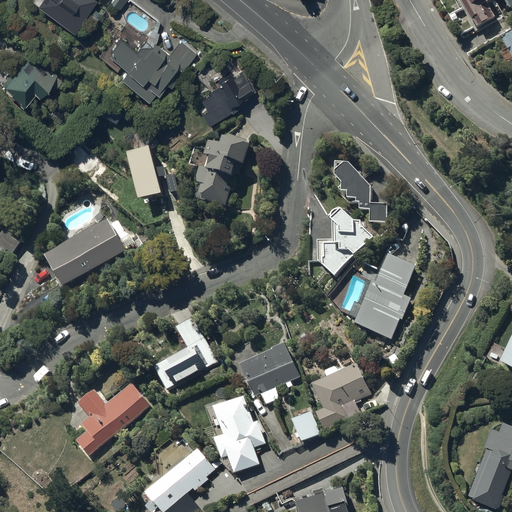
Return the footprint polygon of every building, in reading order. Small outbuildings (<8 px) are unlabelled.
[(39,0),(39,7),(73,31),(95,0),(39,0)] [(112,0),(111,3),(119,9),(126,0),(112,0)] [(511,0),(458,0),(472,25),(475,23),(479,30),(497,20),(490,7),(502,0),(505,0),(511,11),(511,0)] [(170,86),(196,54),(181,41),(170,55),(153,42),(152,43),(146,38),(136,51),(121,38),(119,41),(114,37),(99,56),(116,70),(120,65),(126,69),(119,78),(149,101),(156,92),(158,93),(166,83),(170,86)] [(22,107),(35,93),(38,96),(47,88),(49,90),(52,87),(54,89),(63,80),(47,65),(44,69),(35,60),(32,64),(28,60),(25,64),(22,61),(2,83),(4,85),(1,87),(13,98),(15,96),(20,101),(18,103),(22,107)] [(208,124),(237,107),(235,104),(247,97),(246,95),(255,90),(249,79),(247,80),(243,72),(233,78),(230,72),(216,79),(219,85),(210,90),(211,93),(200,99),(206,109),(201,112),(208,124)] [(210,146),(208,152),(196,149),(192,168),(197,170),(197,171),(203,172),(199,188),(203,189),(201,199),(206,200),(205,205),(228,210),(234,181),(236,182),(240,167),(247,169),(251,148),(247,146),(247,143),(231,139),(230,143),(226,142),(224,149),(210,146)] [(373,189),(352,166),(339,166),(338,181),(345,188),(345,197),(350,197),(350,203),(359,203),(358,207),(362,207),(362,213),(372,213),(372,225),(389,225),(389,206),(373,206),(373,189)] [(338,280),(374,240),(363,230),(363,225),(356,225),(345,215),(344,215),(343,215),(342,215),(341,215),(340,215),(339,215),(338,216),(337,216),(336,217),(336,218),(335,218),(335,219),(335,220),(334,221),(334,222),(334,223),(334,224),(335,224),(335,225),(335,242),(319,243),(320,264),(338,280)] [(65,289),(127,254),(111,225),(49,261),(65,289)] [(0,289),(1,288),(12,262),(25,241),(10,232),(0,248),(0,289)] [(417,270),(391,259),(379,288),(375,286),(357,327),(393,343),(401,322),(404,323),(413,302),(405,299),(417,270)] [(220,364),(196,323),(179,333),(189,350),(156,369),(169,392),(179,386),(180,389),(202,376),(201,375),(220,364)] [(511,344),(502,364),(511,369),(511,344)] [(275,354),(243,369),(257,400),(263,397),(268,406),(282,400),(278,390),(287,386),(289,390),(294,388),(292,383),(302,379),(287,347),(275,353),(275,354)] [(372,397),(359,368),(355,370),(354,368),(341,374),(340,370),(328,376),(331,383),(316,390),(326,413),(319,416),(326,432),(350,422),(350,421),(362,416),(356,404),(372,397)] [(91,459),(152,408),(134,387),(109,408),(98,395),(81,409),(92,422),(84,429),(90,436),(79,445),(91,459)] [(255,426),(247,402),(217,412),(226,439),(218,442),(224,460),(267,446),(259,425),(255,426)] [(314,416),(295,424),(300,436),(297,437),(299,442),(301,441),(304,446),(324,437),(314,416)] [(511,430),(505,428),(501,436),(494,434),(486,452),(488,453),(470,500),(476,502),(476,503),(498,511),(511,476),(511,430)] [(173,475),(149,497),(153,502),(147,508),(150,511),(155,511),(159,509),(161,511),(203,511),(189,496),(195,491),(197,494),(210,482),(208,480),(217,472),(200,452),(188,463),(186,460),(171,473),(173,475)] [(351,510),(345,492),(298,508),(299,511),(349,511),(349,510),(351,510)]
